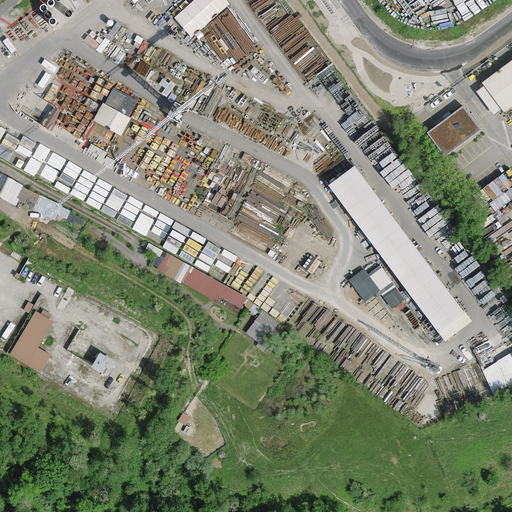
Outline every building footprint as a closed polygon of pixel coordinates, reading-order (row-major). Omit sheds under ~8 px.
[(187,0),(198,14),(216,0),(187,0)] [(511,60),(483,82),(505,112),(511,106),(511,60)] [(111,86),(102,103),(129,118),(139,101),(111,86)] [(463,105),(427,130),(447,158),(454,154),(483,132),(463,105)] [(468,315),(358,169),(332,188),(442,334),(468,315)] [(23,187),(17,198),(36,208),(42,196),(23,187)] [(247,297),(166,252),(157,269),(213,299),(216,294),(241,307),(247,297)] [(395,288),(379,265),(370,272),(365,266),(347,279),(362,301),(379,290),(383,296),(395,288)] [(40,315),(35,312),(10,354),(39,371),(49,355),(35,347),(51,321),(47,319),(50,314),(43,310),(40,315)] [(278,322),(263,311),(247,333),(267,347),(280,329),(275,326),(278,322)] [(106,334),(94,326),(87,337),(99,344),(106,334)] [(124,345),(112,337),(105,348),(118,355),(124,345)] [(511,342),(511,352),(499,360),(511,381),(511,338),(511,340),(511,342)] [(113,363),(99,354),(91,366),(106,375),(113,363)]
